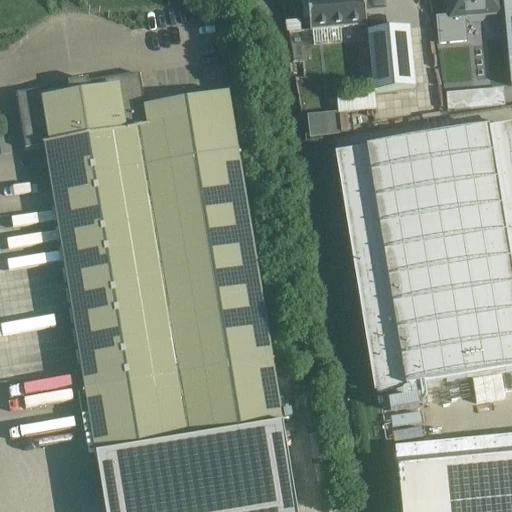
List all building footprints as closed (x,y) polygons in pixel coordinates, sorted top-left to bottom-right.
[(302,2),(303,20),(309,20),(310,32),(366,26),(363,0),(306,0),(307,2),(302,2)] [(498,0),(446,0),(447,7),(449,20),(465,18),(465,23),(469,26),(482,25),(485,21),(484,16),(500,15),(499,2),(498,0)] [(511,2),(503,4),(510,87),(511,87),(511,2)] [(409,29),(367,33),(373,95),(374,95),(415,91),(409,29)] [(68,87),(16,95),(20,115),(25,150),(44,147),(55,216),(59,237),(62,256),(65,277),(69,297),(72,318),(75,338),(79,359),(95,458),(104,511),(296,511),(282,427),(231,115),(227,95),(145,109),(139,75),(88,83),(88,81),(67,85),(68,87)] [(373,95),(335,98),(336,115),(376,112),(374,95),(373,95)] [(334,113),(318,116),(322,137),(338,134),(334,113)] [(511,160),(506,127),(337,155),(376,394),(511,372),(511,160)] [(511,511),(511,457),(396,468),(400,511),(511,511)]
